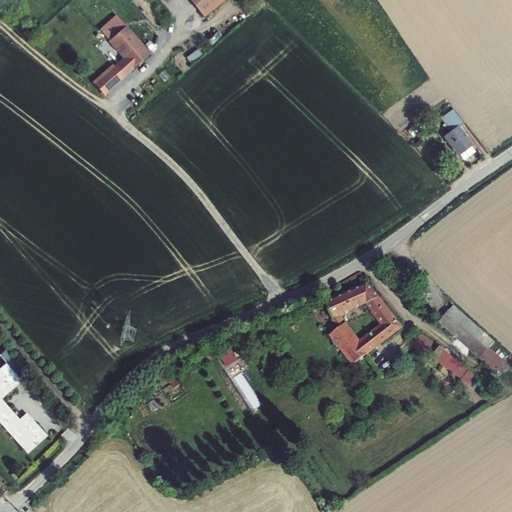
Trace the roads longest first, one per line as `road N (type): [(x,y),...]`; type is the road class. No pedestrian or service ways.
road 1 (unclassified): [(281,302),(171,161),(0,21)]
road 2 (unclassified): [(2,511),(67,454),(144,365),(281,302)]
road 3 (unclassified): [(281,302),(363,260),(511,153)]
